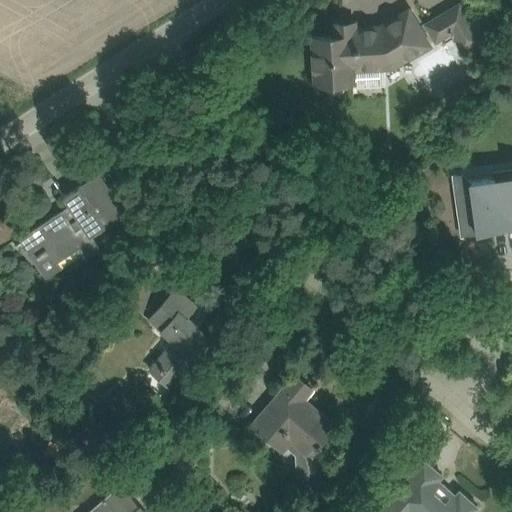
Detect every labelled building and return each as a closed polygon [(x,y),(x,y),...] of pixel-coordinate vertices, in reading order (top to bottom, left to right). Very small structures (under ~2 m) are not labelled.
[(439,40),(415,0),(410,0),(385,19),(365,22),(364,14),(341,15),(341,27),(316,29),(317,79),(363,77),(362,68),(396,65),(439,40)] [(45,265),(131,210),(103,165),(65,190),(71,200),(24,231),(45,265)] [(511,174),(473,182),(481,230),(511,225),(511,174)] [(174,381),(220,330),(195,308),(202,300),(180,280),(151,311),(175,333),(151,360),(174,381)] [(318,382),(297,365),(254,418),(289,447),(296,439),(314,454),(343,419),(310,392),(318,382)] [(473,511),(484,501),(429,452),(375,511),(473,511)] [(152,511),(125,475),(74,511),(152,511)]
